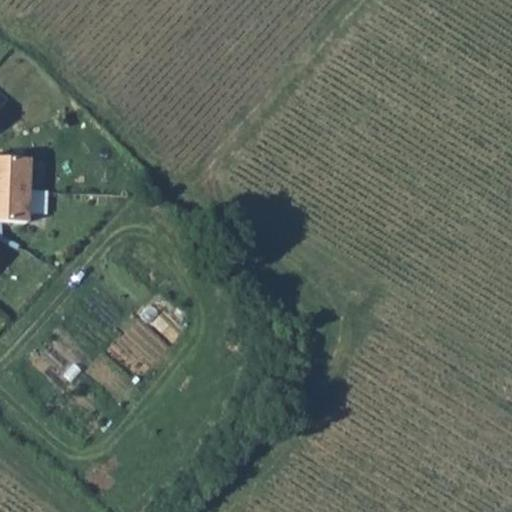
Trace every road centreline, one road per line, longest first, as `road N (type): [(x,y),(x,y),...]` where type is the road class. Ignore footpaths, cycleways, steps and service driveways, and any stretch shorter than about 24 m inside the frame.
road 1 (track): [(359,0),(176,199),(84,272),(0,358)]
road 2 (track): [(214,511),(301,409),(338,319),(195,178)]
